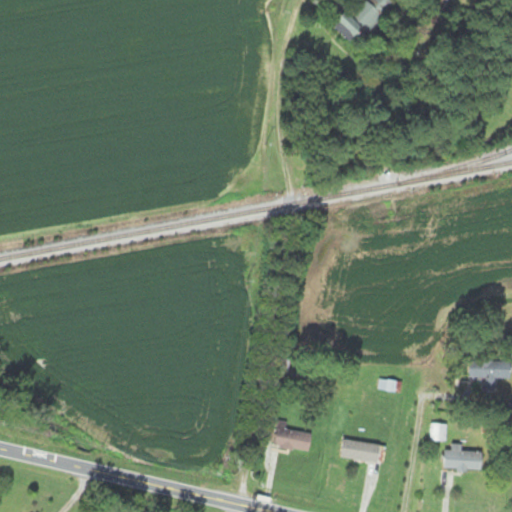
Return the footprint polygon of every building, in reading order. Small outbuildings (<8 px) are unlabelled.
[(347,41),(351,36),(359,43),(395,2),(393,0),(365,0),(364,2),(362,0),(355,0),(348,9),(338,0),(335,0),(326,11),(335,19),(329,26),(347,41)] [(279,362),(282,373),(291,371),(289,360),(279,362)] [(483,380),(509,380),(509,360),(466,360),(466,378),(483,378),(483,380)] [(308,432),(284,430),(285,421),(274,421),(272,447),(307,450),(308,432)] [(444,423),(428,423),(428,441),(444,441),(444,423)] [(375,462),(378,444),(340,439),(338,458),(375,462)] [(479,451),(459,451),(459,446),(442,446),(442,469),(479,470),(479,451)]
